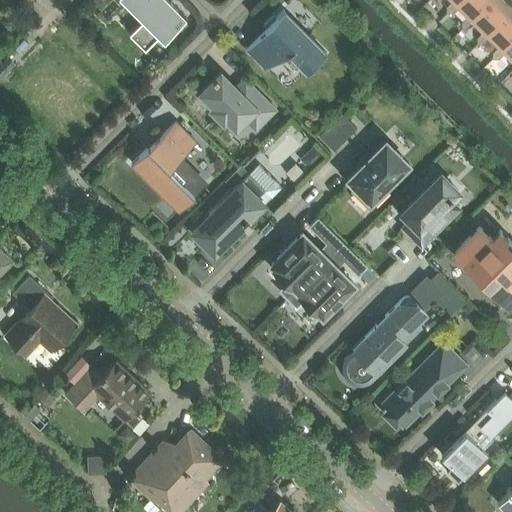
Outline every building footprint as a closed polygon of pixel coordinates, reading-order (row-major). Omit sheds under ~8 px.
[(186,17),(168,0),(123,0),(143,19),(129,33),(144,49),(158,35),(163,40),(186,17)] [(462,4),(470,13),(474,16),(489,0),(459,0),(458,1),(457,0),(452,0),(447,6),(447,12),(454,12),(462,4)] [(477,20),(486,28),(489,32),(511,8),(511,0),(489,0),(474,16),(470,13),(463,21),(463,27),(469,27),(477,20)] [(504,47),(511,38),(511,8),(489,32),(486,28),(478,36),(478,43),(484,43),(492,35),(501,44),(504,47)] [(327,52),(286,10),(248,49),(246,47),(245,48),(264,67),(285,54),(288,52),(306,72),(327,52)] [(511,38),(504,47),(501,44),(493,51),(493,58),(500,58),(508,50),(511,54),(511,38)] [(212,79),(215,75),(216,76),(220,72),(238,90),(239,91),(240,90),(239,90),(220,70),(212,78),(212,79)] [(240,90),(239,91),(238,90),(220,72),(216,76),(215,75),(212,79),(213,80),(200,92),(213,106),(211,109),(223,121),(226,118),(235,128),(244,119),(245,119),(255,129),(275,109),(248,82),(240,90)] [(200,92),(213,80),(212,79),(212,78),(198,92),(212,106),(209,109),(223,123),(226,120),(235,129),(244,120),(245,119),(244,119),(235,128),(226,118),(223,121),(211,109),(213,106),(200,92)] [(239,90),(240,90),(248,82),(275,109),(255,129),(245,119),(244,120),(255,131),(277,109),(248,80),(239,90)] [(356,127),(341,113),(319,135),(334,150),(356,127)] [(145,150),(132,163),(151,182),(152,180),(157,185),(167,195),(179,208),(190,197),(202,185),(202,184),(196,178),(198,176),(180,157),(196,141),(175,120),(149,145),(150,147),(146,151),(145,150)] [(347,178),(355,187),(352,190),(368,207),(388,187),(386,185),(408,163),(385,139),(370,154),(368,152),(358,162),(360,164),(347,178)] [(327,154),(317,143),(301,159),(311,169),(327,154)] [(196,228),(193,231),(206,244),(209,241),(217,249),(244,221),(244,222),(248,219),(249,220),(260,208),(259,207),(263,203),(281,185),(258,162),(248,172),(194,226),(196,228)] [(246,170),(241,165),(233,173),(237,178),(246,170)] [(441,173),(428,185),(401,212),(414,225),(408,231),(422,244),(457,208),(449,200),(458,190),(441,173)] [(204,212),(199,207),(191,215),(196,220),(204,212)] [(310,226),(335,251),(343,242),(318,217),(310,226)] [(491,238),(479,226),(455,250),(470,265),(471,264),(494,288),(493,289),(507,303),(511,298),(511,240),(511,241),(500,229),(491,238)] [(279,290),(288,298),(328,258),(302,233),(271,264),(288,281),(279,290)] [(343,242),(335,251),(344,259),(352,251),(343,242)] [(0,270),(11,258),(0,248),(0,270)] [(328,258),(288,298),(296,307),(306,298),(323,315),(354,284),(328,258)] [(452,301),(443,310),(449,315),(465,298),(437,270),(429,278),(452,301)] [(49,300),(53,297),(28,275),(12,293),(30,310),(7,335),(26,352),(39,337),(51,348),(74,323),(49,300)] [(404,297),(403,297),(403,298),(352,348),(357,353),(351,359),(348,366),(350,374),(356,380),(364,381),(371,377),(371,378),(378,371),(379,372),(379,373),(389,362),(388,361),(406,343),(401,338),(427,312),(412,298),(411,297),(409,296),(407,296),(405,296),(404,297)] [(466,300),(459,306),(467,314),(473,308),(466,300)] [(399,417),(399,418),(406,424),(468,363),(450,344),(445,339),(420,364),(399,384),(393,391),(395,393),(385,403),(389,407),(387,410),(397,420),(399,417)] [(114,359),(104,370),(95,361),(67,390),(84,406),(99,390),(126,416),(149,392),(114,359)] [(442,453),(453,465),(447,470),(458,482),(487,452),(478,442),(487,433),(491,436),(511,415),(511,397),(506,391),(497,399),(497,398),(476,419),(478,421),(471,428),(469,426),(442,453)] [(118,435),(128,444),(136,435),(126,426),(118,435)] [(191,430),(171,451),(161,442),(128,477),(152,500),(154,498),(169,511),(173,511),(177,507),(180,510),(208,481),(204,477),(222,459),(191,430)] [(88,473),(105,472),(105,455),(87,456),(88,473)] [(511,511),(511,487),(511,489),(509,487),(506,491),(507,493),(497,503),(506,511),(511,511)] [(293,511),(279,499),(268,511),(293,511)]
